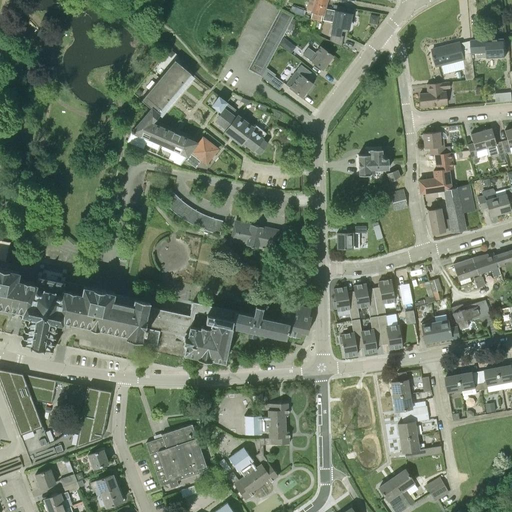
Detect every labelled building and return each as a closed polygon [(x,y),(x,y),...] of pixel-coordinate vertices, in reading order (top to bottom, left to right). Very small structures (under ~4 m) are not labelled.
[(324,9),(326,0),(309,0),(308,4),(313,5),(311,13),(312,13),(310,19),(320,21),(322,15),(323,15),(324,9)] [(291,6),(289,11),(302,16),(304,12),(303,12),(304,10),(299,8),(291,6)] [(277,14),(291,21),(293,16),(280,9),(277,14)] [(340,27),(348,29),(351,14),(324,9),(323,15),(322,20),(332,22),(332,25),(331,25),(329,35),(330,35),(329,41),(341,47),(343,36),(339,35),(340,27)] [(288,27),(291,21),(277,14),(274,20),(288,27)] [(285,32),(288,27),(274,20),(271,25),(285,32)] [(283,36),(285,32),(271,25),(268,31),(282,38),(283,36)] [(279,43),(282,38),(268,31),(266,36),(279,43)] [(276,49),(279,43),(266,36),(263,41),(276,49)] [(505,57),(505,49),(505,39),(471,41),(472,52),(472,53),(478,53),(478,58),(488,58),(505,57)] [(273,54),(276,49),(263,41),(260,47),(273,54)] [(474,67),(472,52),(471,41),(460,43),(460,42),(432,49),(435,59),(437,67),(464,60),(466,80),(475,79),(474,67)] [(270,60),(273,54),(260,47),(257,52),(270,60)] [(323,70),(333,56),(320,47),(316,53),(314,52),(309,60),(323,70)] [(171,58),(175,53),(170,49),(166,54),(171,58)] [(267,65),(270,60),(257,52),(254,58),(267,65)] [(265,69),(267,65),(254,58),(251,63),(265,70),(265,69)] [(194,76),(193,76),(175,60),(141,100),(151,108),(132,130),(127,142),(143,149),(148,139),(178,152),(173,162),(179,165),(180,166),(197,142),(151,122),(152,120),(153,121),(158,114),(161,116),(194,76)] [(262,76),(265,70),(251,63),(248,69),(261,76),(262,76)] [(262,76),(264,78),(263,80),(268,84),(274,75),(265,69),(265,70),(262,76)] [(300,74),(295,71),(286,84),(290,88),(302,97),(312,83),(300,74)] [(279,89),(283,83),(274,76),(270,82),(279,89)] [(447,104),(445,91),(442,91),(442,89),(448,88),(448,82),(441,83),(441,82),(425,84),(426,93),(419,94),(421,107),(447,104)] [(511,102),(511,93),(496,94),(497,103),(511,102)] [(237,118),(236,118),(232,115),(236,110),(226,102),(219,97),(212,105),(222,113),(216,121),(227,130),(237,118)] [(253,127),(248,123),(238,116),(236,118),(237,118),(227,130),(225,132),(240,144),(242,142),(241,141),(253,127)] [(241,141),(242,142),(248,146),(253,150),(258,153),(261,153),(266,145),(266,142),(262,139),(266,133),(255,124),(253,127),(241,141)] [(505,153),(501,141),(496,143),(492,128),(481,131),(487,151),(497,149),(499,155),(505,153)] [(509,147),(511,146),(511,128),(504,130),(507,140),(501,141),(505,153),(511,152),(509,147)] [(441,132),(439,132),(439,131),(422,133),(424,148),(430,148),(430,155),(435,154),(444,153),(443,139),(447,138),(447,136),(446,135),(445,133),(443,132),(441,132)] [(475,151),(486,148),(481,131),(470,134),(473,144),(467,145),(469,150),(471,158),(473,164),(479,162),(475,151)] [(195,168),(201,160),(206,164),(218,149),(203,137),(191,152),(185,160),(195,168)] [(358,155),(359,175),(370,175),(370,174),(375,174),(375,170),(383,170),(388,170),(388,159),(385,159),(386,157),(386,155),(384,155),(383,155),(382,156),(382,149),(368,150),(368,154),(358,155)] [(471,158),(469,150),(456,152),(457,159),(471,158)] [(450,152),(444,153),(435,154),(437,170),(448,169),(453,168),(450,152)] [(452,188),(448,169),(437,170),(433,171),(434,178),(419,181),(420,193),(437,191),(444,190),(452,188)] [(390,183),(399,177),(397,171),(387,175),(390,183)] [(484,186),(491,185),(489,178),(483,180),(484,186)] [(456,189),(452,190),(452,188),(444,190),(450,219),(452,230),(452,233),(465,230),(462,213),(475,211),(470,186),(456,189)] [(508,201),(511,199),(511,190),(511,187),(505,189),(494,192),(496,197),(500,214),(511,211),(508,201)] [(496,197),(494,192),(493,188),(482,192),(483,195),(477,197),(481,209),(487,207),(490,217),(500,214),(496,197)] [(168,207),(178,196),(173,192),(162,201),(168,207)] [(173,212),(182,201),(183,201),(178,196),(168,207),(173,212)] [(394,210),(407,207),(405,198),(392,201),(394,210)] [(179,216),(188,205),(183,201),(182,201),(173,212),(179,216)] [(185,220),(193,209),(193,208),(188,205),(179,216),(185,220)] [(192,224),(199,212),(193,208),(193,209),(185,220),(192,224)] [(433,234),(452,230),(450,219),(443,220),(440,208),(428,210),(433,234)] [(199,228),(204,215),(204,214),(199,212),(192,224),(199,228)] [(206,230),(210,217),(204,214),(204,215),(199,228),(206,230)] [(213,233),(217,219),(210,217),(206,230),(213,233)] [(220,235),(223,221),(217,219),(213,233),(220,235)] [(277,232),(248,226),(235,223),(231,239),(274,248),(277,232)] [(337,248),(359,248),(359,233),(366,233),(366,226),(355,226),(355,233),(337,233),(337,248)] [(511,250),(495,255),(499,266),(511,261),(511,250)] [(479,256),(473,257),(478,273),(491,269),(493,277),(501,274),(499,266),(495,255),(488,257),(487,254),(479,256)] [(468,259),(453,264),(458,279),(460,285),(471,281),(469,276),(478,273),(473,257),(472,258),(468,259)] [(157,344),(160,330),(164,310),(149,307),(150,301),(134,298),(132,304),(113,300),(115,292),(37,276),(36,283),(18,279),(19,272),(0,267),(0,307),(22,312),(22,316),(29,318),(23,344),(51,350),(56,324),(63,325),(64,321),(90,327),(90,328),(98,329),(126,335),(126,338),(157,344)] [(474,277),(477,288),(485,285),(482,275),(474,277)] [(379,287),(373,288),(377,316),(386,315),(384,308),(384,303),(393,301),(395,301),(391,279),(378,281),(379,287)] [(429,281),(435,301),(440,299),(437,291),(435,285),(434,280),(429,281)] [(400,283),(404,303),(414,301),(410,281),(400,283)] [(435,301),(429,281),(424,283),(425,286),(428,297),(425,298),(425,300),(424,301),(423,300),(417,301),(417,302),(418,305),(435,301)] [(366,283),(353,285),(354,291),(357,307),(367,306),(369,317),(377,316),(373,288),(367,289),(366,283)] [(346,287),(333,289),(336,302),(334,302),(335,309),(337,309),(337,311),(349,309),(350,313),(350,314),(351,320),(359,319),(357,307),(354,291),(347,292),(346,287)] [(462,303),(450,307),(453,313),(457,322),(460,329),(468,326),(466,319),(471,317),(478,315),(479,317),(490,313),(485,299),(474,303),(463,306),(462,303)] [(164,310),(160,330),(184,335),(183,343),(183,345),(185,345),(183,353),(185,353),(197,356),(197,357),(210,360),(211,358),(224,361),(232,327),(250,331),(249,336),(256,338),(257,332),(286,338),(287,334),(291,314),(280,312),(262,308),(263,307),(263,306),(255,305),(255,307),(253,315),(227,309),(193,302),(191,311),(190,316),(174,312),(164,310)] [(281,306),(280,312),(291,314),(287,334),(300,337),(301,332),(308,333),(311,316),(309,316),(311,307),(290,303),(289,306),(286,306),(282,305),(281,306)] [(386,315),(377,316),(382,344),(389,343),(389,349),(402,347),(399,325),(396,325),(388,326),(386,315)] [(361,331),(361,332),(363,348),(364,353),(377,351),(376,346),(382,344),(377,316),(369,317),(371,329),(361,331)] [(341,337),(339,337),(340,344),(342,343),(345,356),(357,354),(356,349),(363,348),(361,332),(361,331),(359,319),(351,320),(353,333),(341,335),(341,337)] [(438,340),(451,337),(448,319),(435,322),(438,340)] [(424,342),(438,340),(435,322),(421,324),(424,342)] [(511,364),(499,367),(501,382),(511,380),(511,364)] [(488,385),(501,382),(499,367),(485,369),(487,382),(481,383),(482,389),(488,388),(488,385)] [(56,380),(0,368),(0,380),(27,452),(49,444),(33,400),(52,403),(56,381),(56,380)] [(399,381),(391,382),(393,396),(409,394),(407,381),(407,380),(406,371),(398,372),(399,381)] [(473,372),(460,374),(462,390),(463,395),(477,393),(476,390),(482,389),(481,383),(475,384),(473,372)] [(449,392),(462,390),(460,374),(446,377),(449,392)] [(423,392),(431,391),(428,376),(421,377),(423,392)] [(76,447),(100,438),(102,438),(103,431),(111,391),(87,386),(76,447)] [(263,393),(253,393),(253,401),(263,401),(263,393)] [(409,394),(393,396),(395,411),(398,410),(399,416),(401,416),(427,412),(426,405),(411,407),(409,394)] [(485,403),(487,412),(495,411),(494,402),(485,403)] [(288,415),(288,413),(288,403),(269,403),(269,410),(268,410),(268,416),(261,416),(261,415),(244,415),(244,425),(285,423),(285,415),(288,415)] [(400,438),(416,435),(414,422),(428,419),(427,412),(401,416),(402,423),(397,424),(400,438)] [(289,444),(289,434),(289,431),(286,431),(285,423),(244,425),(245,434),(262,433),(262,432),(269,431),(269,438),(270,438),(270,444),(289,444)] [(208,471),(198,442),(192,424),(161,434),(162,437),(146,443),(161,486),(169,483),(177,481),(199,473),(208,471)] [(416,435),(400,438),(402,452),(405,451),(406,458),(427,455),(426,448),(419,449),(416,435)] [(60,444),(54,446),(57,452),(62,450),(60,444)] [(254,460),(248,452),(243,446),(236,452),(248,468),(260,485),(266,480),(268,483),(278,476),(267,460),(262,464),(261,463),(256,467),(252,461),(254,460)] [(93,469),(108,463),(103,449),(88,455),(93,469)] [(260,485),(248,468),(236,452),(228,458),(231,462),(238,471),(240,470),(244,476),(238,480),(239,481),(234,484),(245,499),(255,492),(253,490),(260,485)] [(223,459),(219,462),(225,472),(230,468),(223,459)] [(35,474),(40,488),(56,483),(50,469),(35,474)] [(404,469),(392,478),(410,504),(414,501),(409,495),(405,488),(413,482),(414,482),(408,474),(404,469)] [(77,480),(84,478),(81,471),(75,474),(77,480)] [(74,473),(60,478),(63,486),(77,481),(74,473)] [(101,494),(118,488),(113,474),(90,483),(93,489),(99,487),(101,494)] [(392,478),(379,487),(382,491),(382,492),(387,500),(388,499),(392,506),(400,500),(404,505),(405,507),(410,504),(392,478)] [(431,482),(426,485),(427,488),(430,492),(443,485),(439,478),(431,482)] [(65,492),(44,500),(49,511),(52,511),(65,507),(63,501),(69,498),(70,498),(68,493),(80,488),(79,487),(77,482),(77,481),(63,486),(65,492)] [(183,497),(184,497),(197,493),(194,485),(180,490),(183,497)] [(443,485),(430,492),(434,500),(448,492),(443,485)] [(106,507),(123,501),(118,488),(101,494),(106,507)] [(234,511),(227,502),(213,511),(234,511)]
